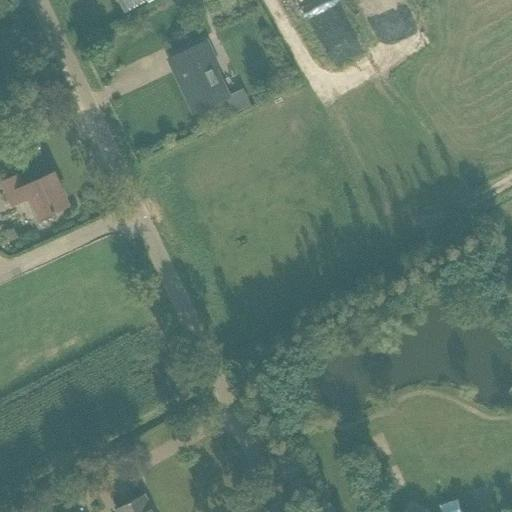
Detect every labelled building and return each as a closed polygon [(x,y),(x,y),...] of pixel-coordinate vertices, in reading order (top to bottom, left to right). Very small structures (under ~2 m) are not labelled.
[(117,0),(124,12),(147,0),(117,0)] [(210,61),(214,59),(205,42),(169,59),(194,112),(227,97),(210,61)] [(2,183),(12,205),(30,196),(39,217),(38,217),(39,218),(67,205),(53,174),(21,188),(16,177),(2,183)] [(479,476),(467,483),(482,509),(494,502),(479,476)] [(152,511),(143,494),(115,509),(117,511),(152,511)]
